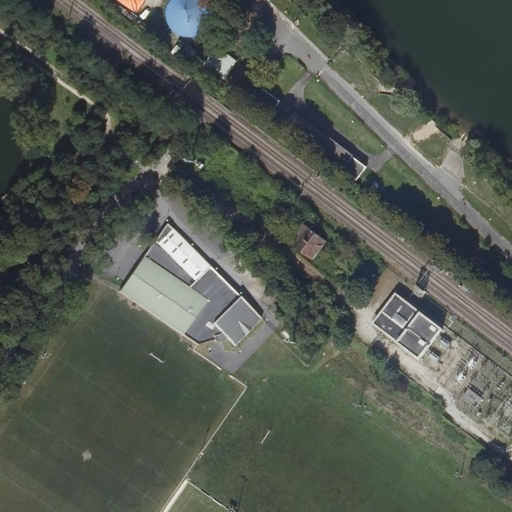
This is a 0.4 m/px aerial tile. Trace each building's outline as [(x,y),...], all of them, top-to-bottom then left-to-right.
[(121,0),(138,12),(147,0),(121,0)] [(205,35),(204,0),(170,0),(170,35),(205,35)] [(238,61),(219,47),(203,69),(222,83),(238,61)] [(276,107),(281,98),(264,89),(259,98),(276,107)] [(312,91),(305,100),(310,104),(317,94),(312,91)] [(327,134),(317,148),(358,178),(368,164),(327,134)] [(327,241),(304,224),(295,236),(300,241),(296,247),(313,260),(327,241)] [(220,333),(225,338),(233,346),(260,319),(165,225),(119,291),(195,345),(213,339),(212,336),(220,333)] [(397,295),(375,324),(384,331),(420,359),(443,330),(397,295)] [(212,336),(213,339),(214,341),(225,338),(220,333),(212,336)]
